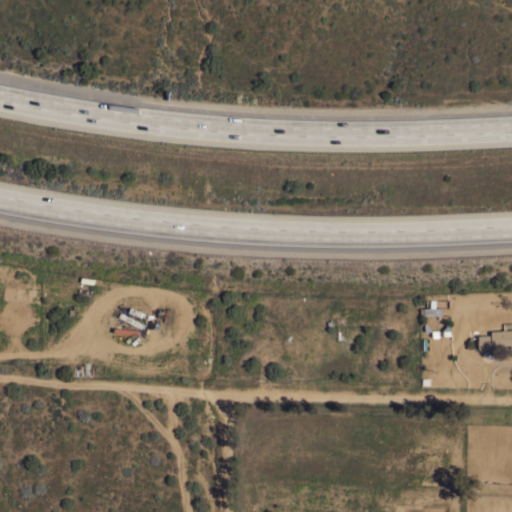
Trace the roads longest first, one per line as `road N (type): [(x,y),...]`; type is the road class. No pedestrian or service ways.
road 1 (motorway): [(511,128),(296,128),(130,112),(0,88)]
road 2 (motorway): [(0,189),(235,224),(511,228)]
road 3 (residential): [(0,380),(223,398),(511,400)]
